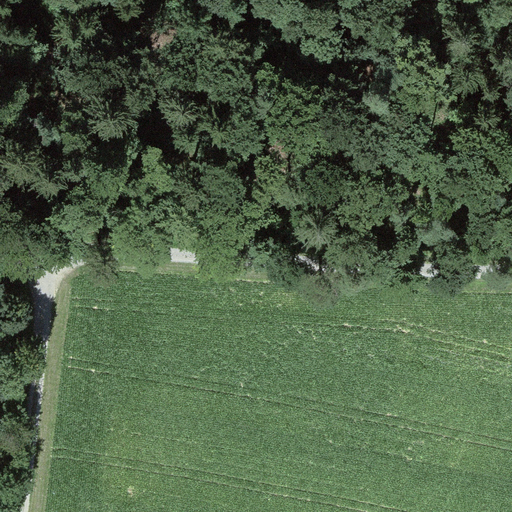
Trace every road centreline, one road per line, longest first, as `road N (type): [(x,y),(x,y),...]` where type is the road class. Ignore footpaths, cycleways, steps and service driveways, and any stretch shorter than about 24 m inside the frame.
road 1 (track): [(511,273),(0,248)]
road 2 (track): [(55,251),(23,511)]
